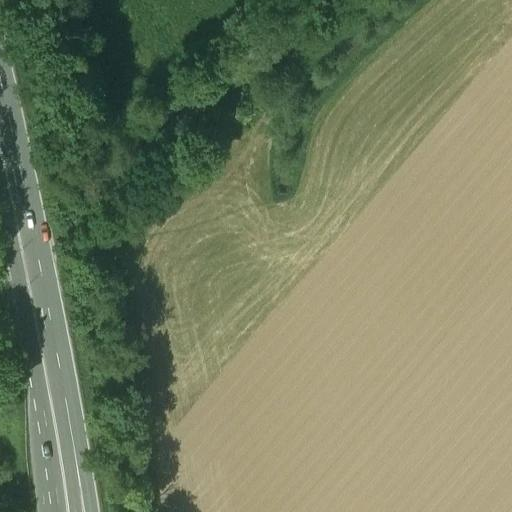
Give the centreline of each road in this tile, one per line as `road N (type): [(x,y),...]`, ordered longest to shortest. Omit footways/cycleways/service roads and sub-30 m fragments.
road 1 (primary): [(53,386),(0,104)]
road 2 (primary): [(89,511),(53,386)]
road 3 (primary): [(67,511),(53,386)]
